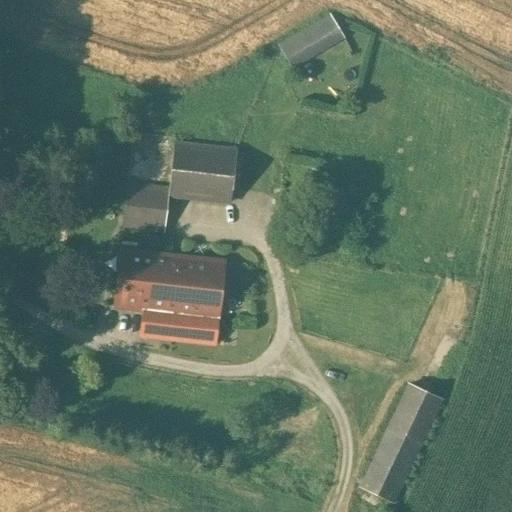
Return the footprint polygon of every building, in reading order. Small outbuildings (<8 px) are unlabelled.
[(331,16),(279,47),(292,68),(344,37),(331,16)] [(236,151),(174,144),(169,191),(168,196),(231,202),(236,151)] [(159,184),(128,180),(122,226),(165,231),(168,196),(169,191),(166,190),(159,184)] [(225,262),(120,250),(113,306),(143,309),(218,318),(225,262)] [(218,318),(143,309),(140,335),(215,344),(218,318)] [(410,384),(367,473),(361,487),(393,502),(442,399),(410,384)]
